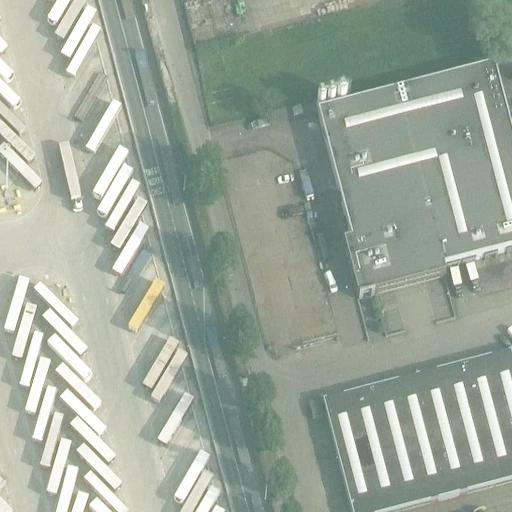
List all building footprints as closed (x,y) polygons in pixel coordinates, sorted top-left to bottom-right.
[(374,296),(378,295),(445,278),(443,271),(511,252),(511,140),(493,69),(317,115),(351,243),(343,245),(357,297),(358,300),(374,296)] [(486,359),(462,365),(494,488),(511,483),(511,355),(511,354),(487,361),(486,359)] [(450,500),(494,488),(462,365),(438,371),(439,374),(418,380),(450,500)] [(394,383),(371,389),(402,511),(450,500),(418,380),(394,386),(394,383)] [(347,398),(323,405),(350,511),(402,511),(371,389),(346,396),(347,398)] [(318,402),(309,405),(313,420),(322,418),(318,402)]
